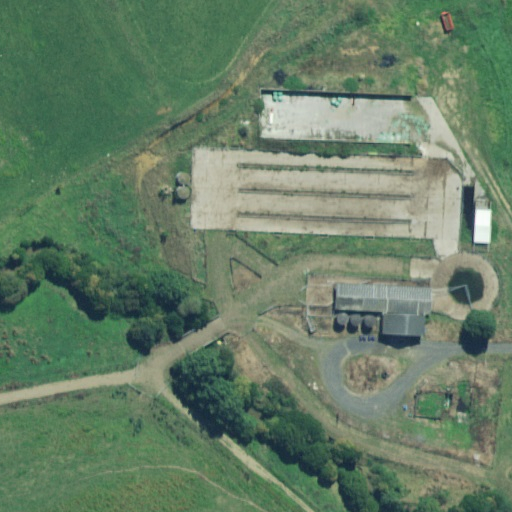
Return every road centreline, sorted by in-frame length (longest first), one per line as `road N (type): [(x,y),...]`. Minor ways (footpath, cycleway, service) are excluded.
road 1 (track): [(309,511),(168,392),(138,380),(0,396)]
road 2 (track): [(138,380),(228,318),(261,320),(375,363)]
